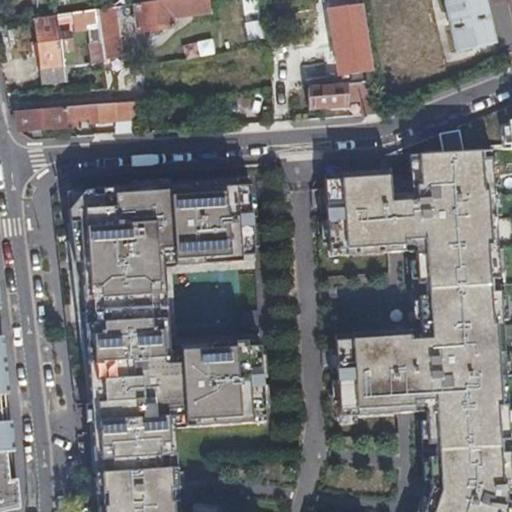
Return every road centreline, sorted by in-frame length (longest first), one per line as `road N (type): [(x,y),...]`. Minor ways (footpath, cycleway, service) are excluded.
road 1 (residential): [(511,86),(412,129),(15,182)]
road 2 (residential): [(15,182),(30,266),(44,511)]
